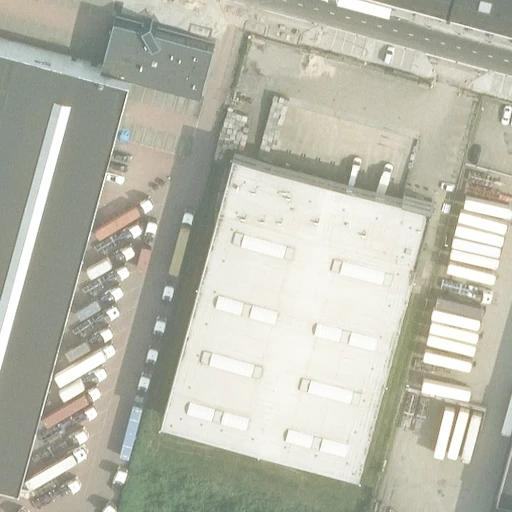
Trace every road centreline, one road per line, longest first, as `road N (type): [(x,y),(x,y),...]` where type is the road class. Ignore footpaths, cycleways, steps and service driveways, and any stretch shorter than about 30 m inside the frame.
road 1 (unknown): [(252,0),(71,511)]
road 2 (unclassified): [(511,61),(286,0)]
